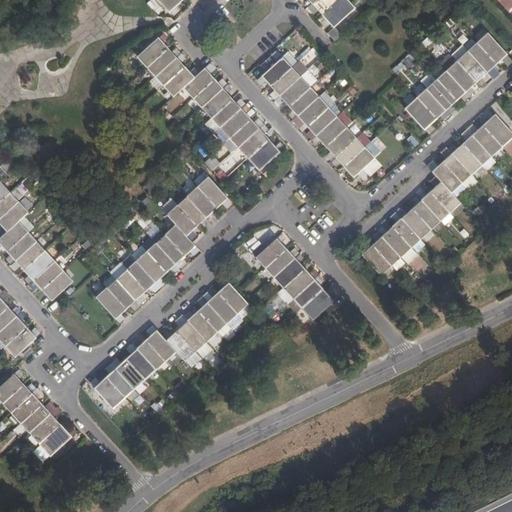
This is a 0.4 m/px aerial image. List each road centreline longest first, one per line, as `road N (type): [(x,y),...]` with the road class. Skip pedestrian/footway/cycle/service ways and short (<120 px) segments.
road 1 (tertiary): [(146,494),(410,359)]
road 2 (residential): [(88,367),(265,206)]
road 3 (residential): [(355,212),(511,72)]
road 4 (residential): [(410,359),(313,254)]
road 5 (residential): [(146,494),(59,394)]
road 6 (residential): [(225,65),(310,163)]
